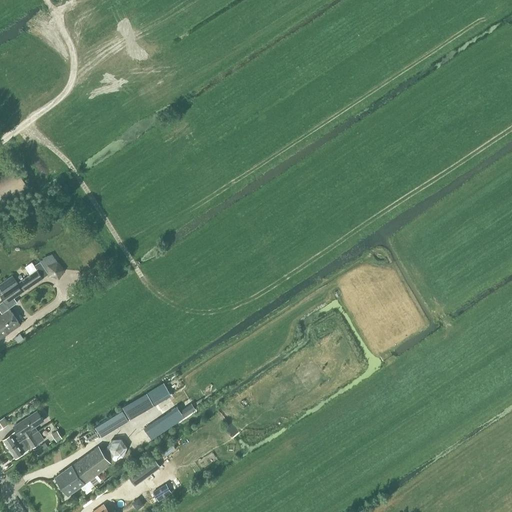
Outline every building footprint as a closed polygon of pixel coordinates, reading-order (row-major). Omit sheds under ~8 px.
[(32,192),(16,168),(0,178),(0,210),(1,211),(32,192)] [(17,273),(0,284),(0,293),(7,303),(49,274),(40,262),(35,266),(37,270),(22,280),(17,273)] [(0,309),(3,314),(0,316),(0,338),(21,324),(4,301),(0,303),(0,309)] [(165,384),(124,408),(131,421),(172,397),(165,384)] [(4,439),(10,448),(33,433),(37,430),(35,426),(44,420),(38,411),(14,426),(17,431),(4,439)] [(153,438),(173,423),(166,413),(146,428),(153,438)] [(5,418),(0,421),(0,430),(10,425),(5,418)] [(33,433),(10,448),(16,457),(29,449),(28,448),(31,446),(32,448),(39,443),(39,442),(44,439),(39,430),(33,434),(33,433)] [(58,431),(52,435),(57,443),(63,439),(58,431)] [(99,445),(74,464),(87,482),(88,481),(112,463),(99,445)] [(154,459),(130,477),(136,485),(160,467),(154,459)] [(73,464),(56,477),(69,495),(81,486),(86,493),(92,489),(73,464)]
